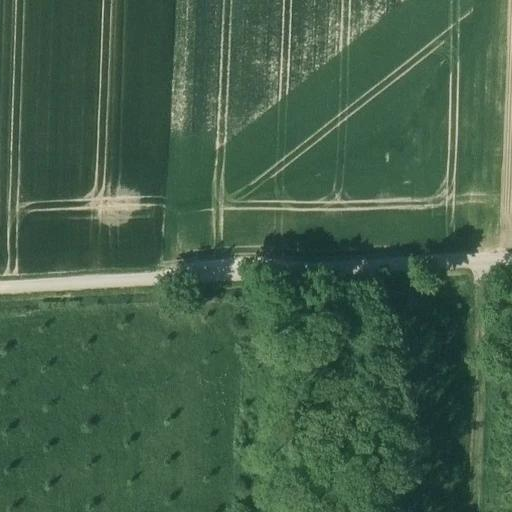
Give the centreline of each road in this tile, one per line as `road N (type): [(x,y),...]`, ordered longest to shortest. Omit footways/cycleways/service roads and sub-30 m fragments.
road 1 (track): [(511,261),(0,289)]
road 2 (track): [(479,511),(481,262)]
